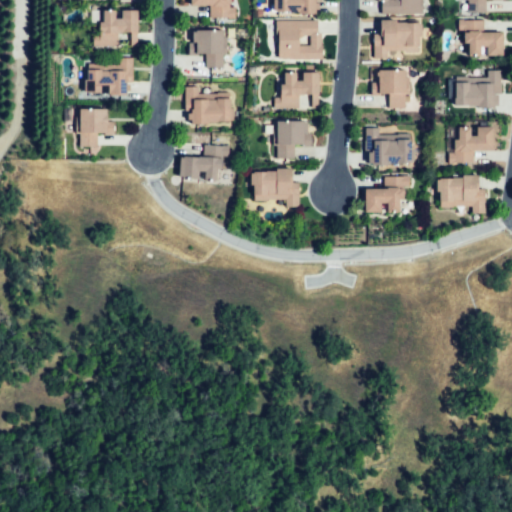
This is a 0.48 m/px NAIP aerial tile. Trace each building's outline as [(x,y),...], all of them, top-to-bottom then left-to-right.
[(236,18),(209,18),(210,6),(186,5),(186,0),(232,0),(232,2),(227,2),(227,8),(236,8),(236,14),(236,18)] [(321,0),(321,16),(271,15),(271,0),(321,0)] [(420,0),(421,13),(382,13),(382,1),(399,1),(399,0),(420,0)] [(485,0),(485,12),(459,12),(459,0),(485,0)] [(136,12),(121,12),(121,19),(115,19),(115,11),(102,11),(103,23),(97,23),(97,34),(90,34),(90,46),(117,45),(117,35),(128,35),(128,46),(137,46),(136,12)] [(421,25),(397,25),(397,19),(380,19),(380,34),(373,34),(373,60),(387,60),(387,50),(421,50),(421,25)] [(503,32),(481,31),(481,21),(455,20),(455,30),(461,30),(461,43),(468,43),(468,56),(478,56),(478,48),(487,48),(487,58),(503,58),(503,32)] [(316,21),(276,22),(277,59),(325,58),(324,33),(316,33),(316,21)] [(193,30),(225,31),(224,68),(204,68),(204,55),(192,55),(193,30)] [(133,59),(133,81),(128,81),(128,96),(108,95),(108,86),(99,86),(99,93),(92,92),(92,81),(84,81),(84,70),(112,71),(113,58),(133,59)] [(404,110),(404,94),(410,94),(410,78),(405,78),(405,69),(376,69),(376,82),(371,82),(371,96),(388,95),(388,111),(404,110)] [(501,70),(500,108),(455,107),(455,82),(483,83),(483,70),(501,70)] [(320,75),(319,108),(272,107),(272,97),(279,98),(279,86),(283,86),(284,72),(293,72),(293,80),(300,81),(300,74),(320,75)] [(232,123),(183,122),(184,84),(199,85),(199,100),(233,101),(232,123)] [(115,122),(105,122),(106,110),(78,109),(77,147),(96,147),(96,132),(115,132),(115,122)] [(306,120),(272,120),(272,158),(295,158),(295,146),(314,146),(314,134),(306,134),(306,120)] [(447,162),(447,153),(454,153),(454,141),(458,141),(458,126),(470,127),(470,137),(475,137),(475,127),(493,128),(492,150),(472,150),(472,163),(447,162)] [(365,129),(364,152),(369,152),(369,165),(413,166),(413,141),(379,140),(379,130),(365,129)] [(229,147),(201,145),(200,156),(181,155),(178,183),(192,184),(193,172),(203,173),(202,182),(214,183),(215,169),(221,169),(222,158),(228,158),(229,147)] [(298,208),(297,183),(291,184),(290,168),(275,168),(275,171),(250,172),(251,202),(286,200),(286,208),(298,208)] [(485,215),(485,189),(478,189),(478,175),(461,176),(461,179),(437,180),(437,206),(469,206),(470,215),(485,215)] [(407,178),(405,214),(387,213),(387,205),(380,204),(380,215),(365,214),(366,189),(381,190),(382,177),(407,178)]
